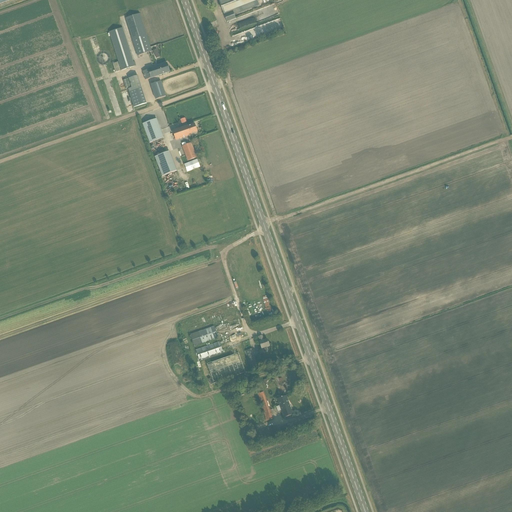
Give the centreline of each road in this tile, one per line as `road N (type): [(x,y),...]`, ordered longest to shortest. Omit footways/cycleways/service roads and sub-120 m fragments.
road 1 (primary): [(365,511),(184,0)]
road 2 (track): [(214,85),(0,162)]
